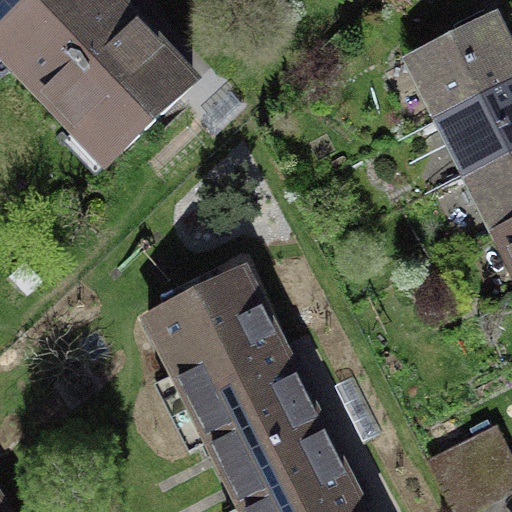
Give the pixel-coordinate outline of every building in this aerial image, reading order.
[(0,0),(0,30),(31,0),(0,0)] [(108,0),(31,0),(0,30),(0,41),(19,62),(15,66),(77,131),(81,127),(112,160),(190,86),(131,24),(108,0)] [(441,118),(511,82),(511,65),(489,21),(412,59),(441,118)] [(511,82),(441,118),(470,175),(511,154),(511,82)] [(511,154),(470,175),(499,232),(511,225),(511,154)] [(511,225),(499,232),(511,258),(511,225)] [(241,273),(147,321),(225,475),(319,428),(291,371),(293,369),(287,356),(280,343),(277,345),(241,273)] [(319,428),(225,475),(243,511),(361,511),(364,510),(358,497),(351,483),(348,485),(319,428)] [(511,466),(494,432),(433,463),(457,511),(468,511),(490,501),(511,489),(511,466)]
